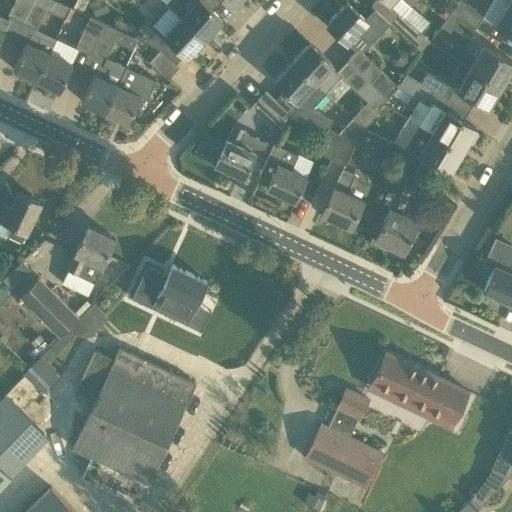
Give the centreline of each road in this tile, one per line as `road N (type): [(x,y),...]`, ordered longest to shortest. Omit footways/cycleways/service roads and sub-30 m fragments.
road 1 (tertiary): [(414,306),(134,172)]
road 2 (residential): [(134,172),(296,0)]
road 3 (residential): [(414,306),(511,146)]
road 4 (tertiary): [(134,172),(22,120)]
